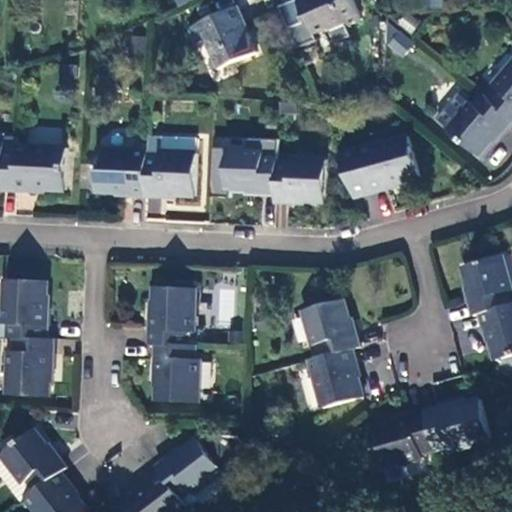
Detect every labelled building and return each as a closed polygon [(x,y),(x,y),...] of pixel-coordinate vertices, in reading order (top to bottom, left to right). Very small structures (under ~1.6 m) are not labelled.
[(305,26),(293,32),(301,51),(321,42),(318,36),(332,30),(339,45),(355,38),(350,28),(366,21),(356,0),(301,0),(301,2),(308,18),(303,20),(305,26)] [(283,10),(293,32),(305,26),(303,20),(308,18),(301,2),(283,10)] [(242,7),(192,28),(199,45),(208,41),(222,68),(260,53),(247,24),(249,23),(242,7)] [(409,16),(401,25),(410,33),(418,24),(409,16)] [(401,57),(413,43),(394,27),(382,41),(401,57)] [(500,88),(490,100),(511,117),(511,67),(497,86),(500,88)] [(506,133),(511,125),(511,117),(490,100),(485,95),(476,105),(473,102),(472,104),(461,93),(439,118),(450,128),(449,129),(480,157),(504,131),(506,133)] [(411,137),(342,156),(357,200),(389,191),(388,186),(422,178),(411,137)] [(199,139),(150,138),(149,151),(149,156),(164,156),(164,153),(198,154),(199,139)] [(0,186),(4,187),(4,190),(17,192),(19,151),(5,150),(5,145),(0,144),(0,186)] [(69,149),(20,146),(19,151),(17,192),(32,193),(33,188),(68,190),(69,149)] [(263,196),(277,196),(280,163),(280,156),(266,156),(267,151),(231,149),(229,191),(263,192),(263,196)] [(133,196),(148,197),(149,156),(149,151),(100,150),(98,191),(133,192),(133,196)] [(164,156),(149,156),(148,197),(162,197),(163,194),(197,195),(198,154),(164,153),(164,156)] [(294,163),(280,163),(277,196),(277,202),(292,203),(292,199),(327,201),(329,161),(294,159),(294,163)] [(470,302),(474,316),(482,314),(511,305),(511,302),(509,292),(511,290),(511,284),(503,256),(463,267),(472,301),(470,302)] [(51,338),(52,309),(47,309),(48,283),(7,281),(5,323),(0,322),(0,337),(16,338),(51,338)] [(150,313),(149,344),(156,345),(190,345),(190,332),(194,333),(196,289),(155,288),(153,313),(150,313)] [(320,343),(324,358),(355,348),(361,347),(357,332),(355,333),(346,299),(304,310),(313,345),(320,343)] [(511,305),(482,314),(486,328),(488,328),(498,362),(501,361),(503,369),(511,371),(511,305)] [(56,371),(56,339),(51,338),(16,338),(16,352),(12,352),(10,395),(52,397),(52,370),(56,371)] [(196,360),(197,345),(190,345),(156,345),(155,374),(159,375),(157,402),(199,403),(201,360),(196,360)] [(359,363),(355,348),(324,358),(311,360),(324,409),(365,398),(355,364),(359,363)] [(456,403),(425,411),(436,450),(448,447),(450,452),(493,440),(482,399),(457,405),(456,403)] [(423,454),(436,450),(425,411),(394,420),(395,422),(371,429),(382,470),(424,459),(423,454)] [(28,480),(37,491),(63,472),(69,467),(60,455),(57,457),(36,429),(3,455),(24,483),(28,480)] [(170,457),(157,466),(161,472),(182,500),(195,490),(206,504),(236,482),(234,480),(260,461),(261,462),(263,460),(243,436),(214,434),(203,443),(199,438),(171,460),(170,457)] [(73,485),(63,472),(37,491),(28,499),(38,511),(89,511),(70,487),(73,485)] [(129,511),(183,511),(189,508),(182,500),(161,472),(150,482),(151,484),(124,505),(129,511)]
